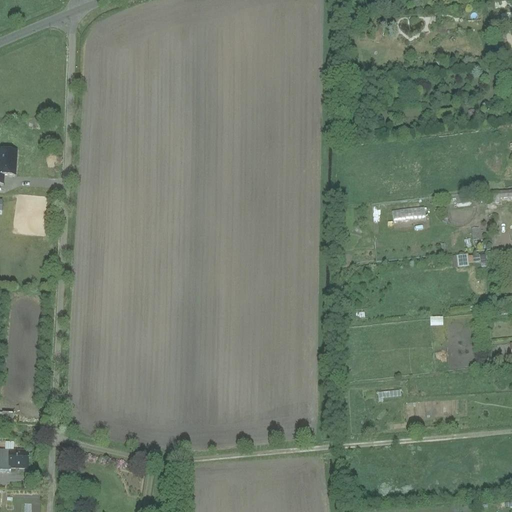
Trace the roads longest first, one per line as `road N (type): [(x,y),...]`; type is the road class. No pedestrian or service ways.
road 1 (unclassified): [(57,440),(164,461),(511,434)]
road 2 (unclassified): [(77,8),(57,440)]
